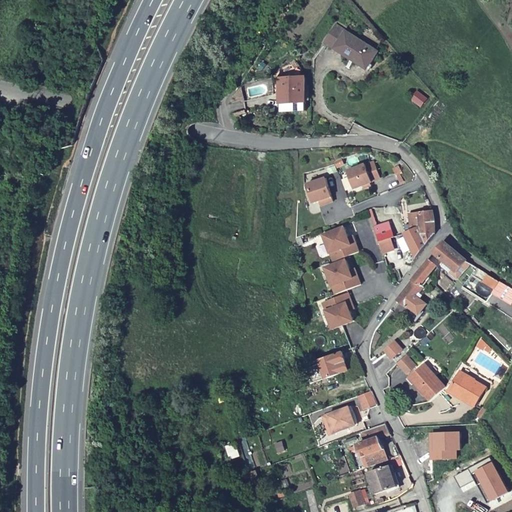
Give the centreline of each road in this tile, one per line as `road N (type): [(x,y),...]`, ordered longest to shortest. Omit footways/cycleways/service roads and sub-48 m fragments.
road 1 (residential): [(428,511),(363,348),(369,327),(445,230),(410,155),(371,140),(230,135),(0,85)]
road 2 (motorway): [(66,511),(71,355),(98,225),(141,101),(189,0)]
road 3 (motorway): [(153,0),(92,148),(57,283),(36,511)]
road 4 (track): [(260,138),(256,242),(193,232)]
